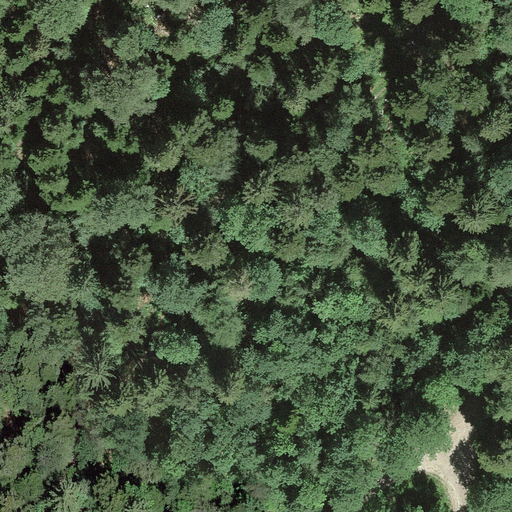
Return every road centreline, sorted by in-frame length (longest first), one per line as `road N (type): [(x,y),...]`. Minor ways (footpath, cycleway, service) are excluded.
road 1 (track): [(339,511),(397,467),(430,460),(456,475),(464,511)]
road 2 (track): [(445,462),(511,331)]
